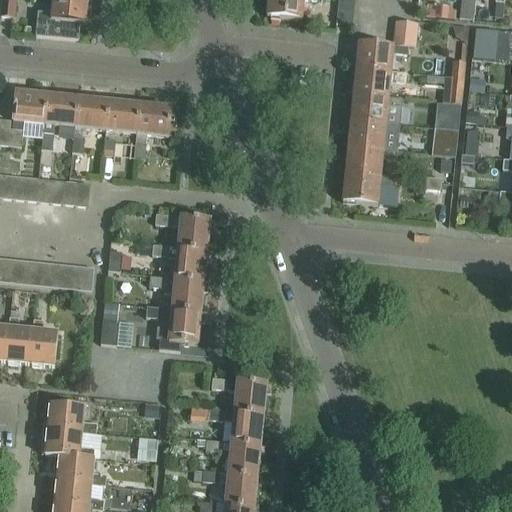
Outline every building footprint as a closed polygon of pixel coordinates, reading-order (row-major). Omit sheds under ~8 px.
[(2,0),(0,20),(11,21),(13,0),(2,0)] [(52,0),(51,15),(37,14),(35,40),(76,45),(78,25),(85,26),(87,10),(90,10),(91,1),(88,0),(52,0)] [(268,0),(266,20),(270,20),(270,23),(279,24),(279,21),(301,23),(303,3),(317,4),(317,0),(268,0)] [(351,29),(353,8),(345,7),(345,0),(337,0),(335,27),(351,29)] [(345,0),(345,7),(353,8),(354,0),(345,0)] [(414,49),(416,26),(396,24),(394,48),(414,49)] [(389,76),(389,74),(391,57),(406,58),(407,49),(392,48),(392,50),(357,46),(355,73),(389,76)] [(388,103),(388,101),(389,84),(403,85),(404,76),(389,74),(389,76),(355,73),(352,100),(388,103)] [(479,95),(481,82),(469,81),(468,94),(479,95)] [(12,124),(0,122),(0,148),(20,151),(23,125),(43,127),(46,99),(25,97),(25,92),(15,91),(12,124)] [(47,94),(46,99),(43,127),(41,153),(41,161),(50,162),(51,154),(54,128),(74,130),(77,102),(56,100),(56,95),(47,94)] [(77,97),(77,102),(74,130),(105,134),(108,105),(87,103),(87,98),(77,97)] [(108,100),(108,105),(105,134),(136,137),(139,108),(117,106),(118,101),(108,100)] [(388,103),(352,100),(349,126),(385,130),(385,128),(399,129),(401,102),(388,101),(388,103)] [(139,104),(139,108),(136,137),(133,163),(144,164),(146,138),(168,140),(171,112),(148,110),(149,105),(139,104)] [(460,109),(440,107),(438,132),(458,134),(460,109)] [(385,130),(349,126),(347,152),(382,156),(383,153),(384,137),(398,138),(399,129),(385,128),(385,130)] [(438,132),(435,159),(455,161),(458,134),(438,132)] [(73,139),(71,156),(82,157),(84,140),(73,139)] [(104,142),(102,159),(113,161),(115,144),(104,142)] [(477,159),(478,147),(466,146),(464,158),(477,159)] [(382,156),(347,152),(344,178),(380,182),(380,180),(381,163),(396,164),(396,155),(383,153),(382,156)] [(461,158),(460,166),(472,167),(473,159),(461,158)] [(511,163),(510,163),(503,162),(502,173),(511,174),(511,163)] [(450,176),(451,163),(441,163),(440,175),(450,176)] [(380,182),(344,178),(342,206),(395,211),(397,190),(393,190),(394,181),(380,180),(380,182)] [(436,179),(428,179),(427,190),(435,191),(436,179)] [(444,180),(436,179),(435,191),(443,192),(444,180)] [(0,201),(12,203),(14,181),(2,180),(0,200),(0,201)] [(14,181),(12,203),(25,205),(27,182),(14,181)] [(27,182),(25,205),(37,206),(40,184),(27,182)] [(40,184),(37,206),(50,207),(52,185),(40,184)] [(52,185),(50,207),(62,208),(64,186),(52,185)] [(64,186),(62,208),(74,210),(77,187),(64,186)] [(77,187),(74,210),(87,211),(89,189),(77,187)] [(511,195),(500,194),(499,205),(511,206),(511,195)] [(156,218),(155,229),(171,231),(172,220),(156,218)] [(206,256),(206,255),(209,234),(213,234),(214,224),(181,221),(178,251),(178,253),(206,256)] [(203,287),(203,286),(205,264),(210,265),(211,255),(206,255),(206,256),(178,253),(178,251),(153,249),(153,251),(147,250),(146,257),(152,258),(152,259),(177,262),(175,284),(203,287)] [(109,253),(107,273),(107,274),(118,276),(120,255),(109,253)] [(16,287),(18,264),(6,262),(3,286),(16,287)] [(18,264),(16,287),(28,289),(31,265),(18,264)] [(31,265),(28,289),(41,290),(43,266),(31,265)] [(43,266),(41,290),(53,291),(56,268),(43,266)] [(56,268),(53,291),(66,293),(68,269),(56,268)] [(68,269),(66,293),(78,294),(80,270),(68,269)] [(80,270),(78,294),(90,295),(93,272),(80,270)] [(150,280),(149,291),(165,292),(166,281),(150,280)] [(200,317),(200,316),(202,295),(207,296),(208,286),(203,286),(203,287),(175,284),(172,313),(171,314),(200,317)] [(171,314),(172,313),(147,311),(146,321),(171,324),(169,342),(160,341),(158,354),(179,356),(180,346),(197,348),(199,326),(204,326),(205,317),(200,316),(200,317),(171,314)] [(0,364),(4,365),(9,321),(0,319),(0,364)] [(9,321),(4,365),(28,367),(32,334),(17,333),(18,322),(9,321)] [(33,323),(32,334),(28,367),(53,370),(56,336),(41,335),(42,324),(33,323)] [(102,324),(99,348),(115,350),(117,326),(102,324)] [(262,419),(262,418),(264,396),(270,397),(270,388),(212,382),(211,392),(236,395),(234,415),(234,416),(262,419)] [(47,433),(80,437),(96,438),(97,428),(82,426),(83,411),(50,407),(47,433)] [(158,422),(159,408),(145,407),(144,420),(158,422)] [(259,449),(261,427),(267,427),(267,418),(262,418),(262,419),(234,416),(234,415),(209,413),(208,424),(233,426),(231,446),(231,447),(259,449)] [(59,460),(93,463),(100,464),(101,453),(79,451),(80,437),(47,433),(44,458),(59,460)] [(143,442),(142,456),(146,461),(154,461),(155,443),(143,442)] [(231,447),(231,446),(206,443),(205,454),(230,456),(228,476),(227,477),(256,480),(256,479),(258,458),(263,458),(264,449),(259,449),(231,447)] [(56,485),(104,489),(106,478),(91,477),(93,463),(59,460),(56,485)] [(227,477),(228,476),(195,473),(194,484),(227,487),(225,508),(253,511),(253,510),(255,489),(261,489),(261,480),(256,479),(256,480),(227,477)] [(54,510),(78,511),(102,511),(104,489),(56,485),(54,510)]
